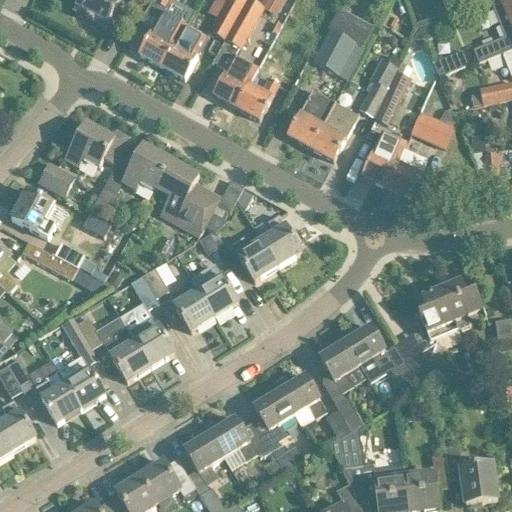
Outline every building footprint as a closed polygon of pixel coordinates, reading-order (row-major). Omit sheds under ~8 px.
[(82,0),(74,15),(106,32),(122,4),(115,0),(82,0)] [(158,0),(155,5),(168,12),(172,4),(174,0),(158,0)] [(243,0),(228,0),(209,35),(225,45),(247,2),(243,0)] [(251,0),(249,3),(247,2),(225,45),(242,54),(265,12),(264,12),(270,0),(251,0)] [(511,53),(511,4),(493,12),(506,41),(474,54),(479,67),(511,53)] [(314,67),(348,85),(349,84),(365,53),(362,52),(374,31),(340,12),(328,33),(331,34),(314,67)] [(139,59),(162,71),(185,29),(163,17),(139,59)] [(185,29),(162,71),(186,84),(198,62),(198,61),(206,47),(208,42),(185,29)] [(434,66),(440,82),(470,70),(464,54),(434,66)] [(373,122),(387,93),(402,66),(392,60),(388,67),(382,64),(370,85),(371,85),(366,95),(369,96),(359,114),(373,122)] [(214,99),(236,112),(248,89),(256,75),(235,63),(227,77),(226,77),(214,99)] [(248,89),(236,112),(260,125),(272,102),(279,88),(270,83),(262,97),(248,89)] [(511,87),(480,94),(483,109),(511,102),(511,87)] [(387,93),(373,122),(389,129),(402,99),(387,93)] [(288,140),(311,153),(324,130),(336,107),(313,95),(301,118),(300,118),(298,123),(288,140)] [(324,130),(311,153),(334,166),(344,149),(347,143),(346,143),(359,120),(336,107),(324,130)] [(456,132),(458,129),(451,112),(446,114),(439,125),(421,117),(412,137),(446,153),(456,132)] [(473,156),(486,156),(484,127),(471,128),(473,156)] [(66,165),(79,172),(84,164),(99,172),(104,164),(115,170),(129,143),(116,135),(112,142),(87,128),(66,165)] [(386,192),(404,153),(407,146),(383,135),(373,157),(362,181),(386,192)] [(141,185),(157,194),(172,166),(144,150),(123,187),(136,194),(141,185)] [(404,153),(386,192),(410,203),(421,179),(421,178),(427,164),(404,153)] [(483,159),(484,171),(486,191),(501,190),(499,158),(483,159)] [(172,166),(157,194),(171,201),(162,219),(201,240),(221,203),(195,189),(200,181),(172,166)] [(40,188),(65,202),(72,190),(66,186),(69,179),(50,169),(40,188)] [(218,210),(229,216),(231,217),(237,205),(245,215),(254,199),(244,192),(231,185),(222,203),(218,210)] [(91,217),(103,224),(116,200),(103,193),(91,217)] [(47,225),(55,210),(45,205),(27,195),(12,224),(48,244),(56,230),(47,225)] [(229,216),(218,210),(213,219),(223,224),(224,224),(229,216)] [(228,226),(224,224),(223,224),(213,219),(207,232),(217,237),(228,226)] [(275,237),(263,245),(279,271),(303,257),(286,230),(286,231),(280,221),(269,228),(275,237)] [(279,271),(263,245),(250,252),(244,242),(233,249),(239,259),(238,260),(254,287),(279,271)] [(55,261),(29,247),(23,258),(72,285),(78,274),(55,261)] [(63,248),(55,261),(78,274),(85,261),(63,248)] [(7,278),(16,267),(0,252),(0,290),(6,295),(9,299),(17,290),(17,286),(7,278)] [(211,288),(199,295),(215,322),(239,308),(223,281),(222,282),(216,271),(205,278),(211,288)] [(155,273),(143,281),(157,303),(169,296),(155,273)] [(116,275),(109,286),(117,291),(124,279),(116,275)] [(157,303),(143,281),(131,288),(148,315),(159,309),(156,304),(157,303)] [(462,285),(442,293),(459,334),(487,323),(476,296),(468,299),(462,285)] [(215,322),(199,295),(187,303),(181,293),(170,300),(175,310),(191,337),(215,322)] [(459,334),(442,293),(422,302),(428,316),(419,319),(430,346),(459,334)] [(88,322),(76,330),(92,355),(104,347),(88,322)] [(142,329),(130,337),(151,373),(176,358),(165,341),(160,331),(159,332),(153,322),(142,329)] [(511,323),(495,326),(501,357),(511,355),(511,323)] [(0,326),(0,342),(6,348),(9,351),(17,343),(12,338),(13,337),(0,326)] [(92,355),(76,330),(66,336),(81,361),(92,355)] [(371,331),(346,346),(361,371),(360,371),(370,388),(386,378),(384,374),(393,369),(385,357),(386,356),(371,331)] [(151,373),(130,337),(129,337),(127,334),(115,342),(116,344),(106,350),(111,360),(117,370),(127,387),(151,373)] [(397,346),(403,361),(429,350),(423,336),(397,346)] [(361,371),(346,346),(320,362),(335,386),(343,399),(353,392),(346,380),(360,371),(361,371)] [(421,356),(404,366),(421,393),(437,384),(421,356)] [(81,362),(59,376),(82,415),(106,400),(90,374),(89,374),(81,362)] [(23,396),(34,390),(19,363),(8,371),(23,396)] [(23,396),(8,371),(4,365),(0,367),(0,373),(1,374),(0,374),(0,382),(12,402),(23,396)] [(421,393),(404,366),(391,375),(407,402),(421,393)] [(58,430),(82,415),(59,376),(45,384),(46,387),(37,392),(43,402),(41,403),(47,412),(58,430)] [(305,381),(280,396),(295,420),(309,412),(316,424),(327,417),(320,405),(305,381)] [(448,382),(438,383),(439,393),(449,392),(448,382)] [(295,420),(280,396),(254,412),(269,436),(277,448),(288,441),(280,429),(295,420)] [(347,400),(335,407),(340,415),(352,436),(364,429),(347,400)] [(8,422),(0,427),(0,436),(12,457),(37,442),(20,415),(20,416),(14,406),(2,413),(8,422)] [(340,415),(326,423),(339,444),(351,436),(352,436),(340,415)] [(236,423),(210,439),(225,462),(239,453),(247,466),(257,460),(249,448),(250,447),(246,440),(236,423)] [(0,464),(12,457),(0,436),(0,464)] [(225,462),(210,439),(185,454),(195,471),(199,478),(200,477),(209,490),(219,484),(211,471),(225,462)] [(270,458),(282,479),(294,472),(282,451),(270,458)] [(445,453),(446,460),(449,485),(462,483),(466,510),(498,505),(493,468),(461,473),(459,451),(445,453)] [(434,475),(405,480),(409,511),(439,511),(437,488),(450,487),(449,485),(446,460),(432,461),(434,475)] [(165,466),(141,481),(158,507),(181,494),(184,500),(195,493),(181,469),(170,476),(165,466)] [(378,511),(409,511),(405,480),(404,471),(375,475),(374,470),(342,474),(350,489),(355,500),(377,497),(378,511)] [(122,505),(111,511),(149,511),(158,507),(141,481),(116,496),(122,505)] [(361,511),(355,500),(350,489),(337,495),(343,508),(335,511),(361,511)] [(200,501),(207,511),(223,511),(212,493),(200,501)]
